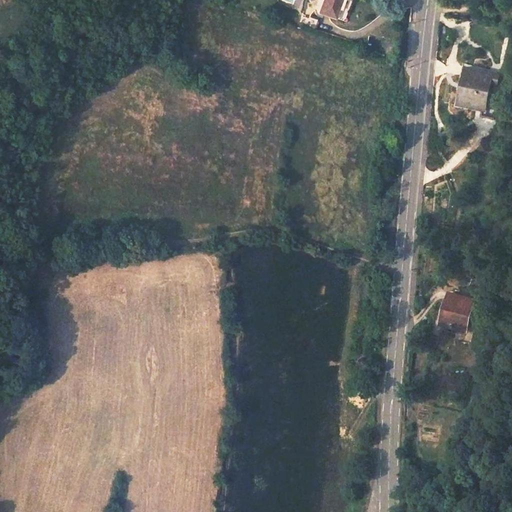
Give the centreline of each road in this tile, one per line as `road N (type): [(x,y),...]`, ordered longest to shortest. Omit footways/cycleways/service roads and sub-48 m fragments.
road 1 (unclassified): [(402,273),(263,231),(0,256)]
road 2 (secondary): [(428,0),(402,273)]
road 3 (secondary): [(402,273),(387,421),(388,511)]
